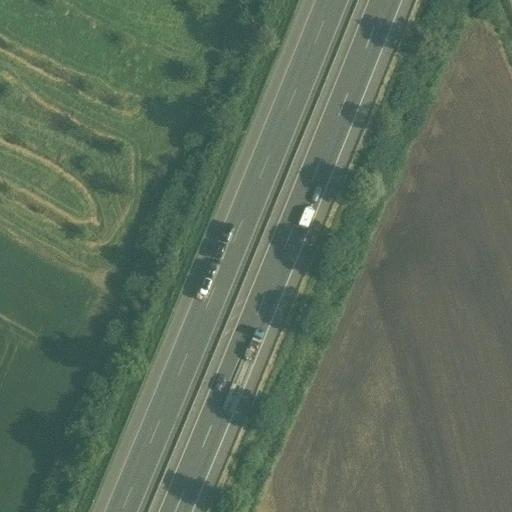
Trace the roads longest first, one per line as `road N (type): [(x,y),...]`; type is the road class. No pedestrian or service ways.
road 1 (motorway): [(174,511),(387,0)]
road 2 (motorway): [(328,0),(121,511)]
